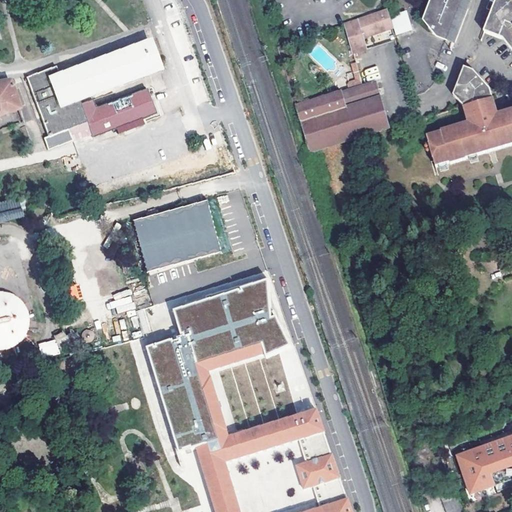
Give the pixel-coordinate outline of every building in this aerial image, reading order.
[(452,40),(464,7),(466,0),(431,0),(423,22),(433,33),(447,38),(452,40)] [(511,0),(497,0),(484,31),(493,35),(503,39),(504,40),(506,42),(511,50),(511,0)] [(455,42),(468,9),(464,7),(452,40),(455,42)] [(365,37),(392,28),(388,11),(347,25),(355,53),(368,48),(365,37)] [(148,41),(140,44),(150,71),(159,68),(148,41)] [(150,71),(140,44),(133,46),(57,74),(56,70),(54,67),(26,77),(47,137),(42,139),(46,150),(71,140),(70,137),(80,133),(82,136),(90,133),(91,137),(115,128),(140,119),(155,113),(145,87),(94,107),(91,99),(79,103),(77,98),(150,71)] [(360,72),(358,62),(352,63),(354,73),(360,72)] [(469,105),(486,101),(491,99),(489,92),(480,81),(470,69),(465,67),(454,97),(463,107),(469,105)] [(0,81),(0,114),(18,108),(11,87),(9,80),(0,81)] [(378,89),(375,82),(365,85),(295,104),(309,150),(389,128),(378,89)] [(488,106),(486,101),(469,105),(471,111),(465,113),(467,122),(440,129),(441,131),(426,135),(428,142),(431,150),(435,165),(438,164),(446,162),(449,161),(450,162),(466,158),(465,157),(469,156),(477,154),(488,151),(487,148),(490,147),(501,144),(502,147),(511,143),(511,109),(497,114),(494,104),(488,106)] [(140,119),(115,128),(117,134),(142,124),(140,119)] [(0,221),(24,218),(20,198),(0,201),(0,221)] [(208,203),(134,222),(147,271),(221,252),(208,203)] [(275,319),(270,321),(268,281),(240,290),(240,291),(174,311),(182,338),(146,349),(175,443),(187,440),(194,438),(202,436),(226,430),(208,371),(265,357),(290,346),(275,319)] [(78,283),(66,287),(71,303),(82,300),(78,283)] [(17,343),(24,336),(27,327),(28,317),(25,308),(19,300),(12,295),(3,292),(0,292),(0,349),(9,348),(17,343)] [(54,336),(58,343),(67,338),(64,331),(54,336)] [(56,339),(38,343),(42,357),(59,353),(56,339)] [(226,430),(202,436),(194,438),(215,511),(351,511),(316,411),(228,438),(226,430)] [(394,424),(395,429),(425,417),(423,412),(394,424)] [(422,422),(399,431),(422,491),(445,481),(422,422)] [(511,438),(458,457),(471,495),(511,480),(511,438)] [(462,511),(452,484),(437,490),(445,511),(462,511)] [(511,485),(474,500),(475,503),(511,489),(511,485)]
